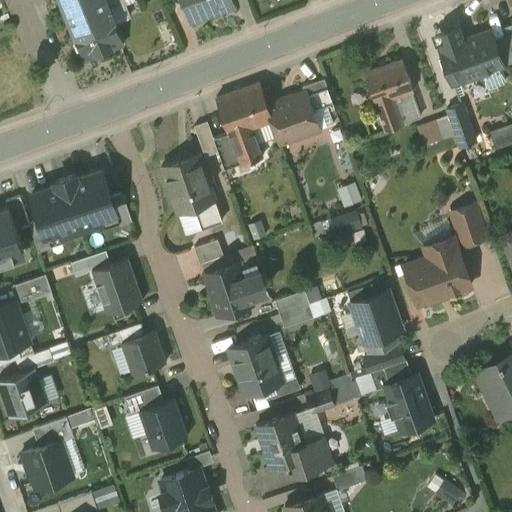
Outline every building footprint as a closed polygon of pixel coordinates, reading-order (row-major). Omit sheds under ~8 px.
[(106,0),(63,0),(86,56),(123,42),(106,0)] [(234,0),(183,0),(189,18),(235,2),(234,0)] [(491,29),(458,40),(457,37),(440,44),(453,81),(479,72),(479,73),(482,72),(501,65),(504,64),(491,29)] [(403,57),(365,70),(386,129),(403,123),(394,96),(414,89),(403,57)] [(501,65),(482,72),(487,85),(490,86),(504,81),(506,78),(501,65)] [(325,77),(303,84),(305,90),(306,90),(313,109),(334,101),(325,77)] [(260,80),(217,95),(229,130),(241,163),(251,159),(252,161),(256,160),(255,158),(263,155),(253,127),(273,120),(274,120),(268,103),(260,80)] [(305,90),(268,103),(274,120),(273,120),(278,134),(281,141),(319,127),(313,109),(306,90),(305,90)] [(463,101),(447,107),(449,113),(456,132),(461,145),(476,140),(463,101)] [(449,113),(417,124),(424,144),(456,132),(449,113)] [(208,119),(195,124),(206,155),(219,150),(213,135),(208,119)] [(495,142),(511,138),(511,120),(491,126),(495,142)] [(229,130),(213,135),(219,150),(225,168),(241,163),(229,130)] [(199,151),(162,164),(163,165),(164,165),(172,189),(171,190),(179,211),(215,198),(199,151)] [(76,173),(56,180),(57,183),(32,192),(41,218),(46,232),(47,232),(61,227),(64,234),(102,221),(100,214),(115,209),(116,209),(111,195),(102,168),(77,177),(76,173)] [(359,198),(359,181),(344,181),(344,198),(359,198)] [(123,191),(111,195),(116,209),(115,209),(120,223),(132,219),(123,191)] [(215,198),(179,211),(186,232),(222,219),(215,198)] [(475,201),(451,209),(463,243),(487,235),(475,201)] [(9,205),(0,207),(0,263),(16,258),(13,248),(23,245),(9,205)] [(46,232),(41,218),(30,222),(39,250),(52,246),(47,232),(46,232)] [(454,233),(424,244),(428,255),(405,263),(419,302),(435,297),(437,298),(448,294),(449,291),(472,283),(454,233)] [(218,237),(194,245),(200,261),(224,253),(218,237)] [(83,257),(88,269),(92,268),(110,262),(106,249),(83,257)] [(110,262),(92,268),(108,313),(143,300),(128,256),(110,262)] [(88,269),(83,257),(72,261),(76,275),(88,271),(88,269)] [(240,259),(205,271),(205,272),(206,272),(214,296),(212,296),(218,313),(253,301),(244,276),(245,275),(240,259)] [(45,273),(16,283),(22,301),(52,291),(45,273)] [(388,287),(352,300),(366,339),(370,351),(398,341),(393,330),(402,327),(388,287)] [(306,288),(276,298),(280,312),(310,301),(306,288)] [(321,298),(310,301),(315,315),(326,311),(321,298)] [(16,301),(0,306),(0,350),(30,340),(16,301)] [(310,301),(280,312),(285,325),(315,315),(310,301)] [(142,320),(108,332),(112,344),(122,340),(146,332),(142,320)] [(146,332),(122,340),(133,371),(167,360),(156,328),(146,332)] [(267,332),(229,346),(246,392),(264,386),(284,379),(281,371),(267,332)] [(370,351),(365,353),(371,370),(405,358),(399,341),(398,341),(370,351)] [(49,346),(37,351),(41,363),(54,359),(49,346)] [(508,351),(500,355),(499,359),(478,370),(500,414),(511,407),(511,352),(508,351)] [(35,365),(0,377),(0,387),(9,415),(48,401),(35,365)] [(293,367),(281,371),(284,379),(264,386),(267,396),(299,385),(293,367)] [(412,373),(385,383),(391,399),(386,400),(391,414),(396,413),(401,428),(433,417),(420,379),(414,381),(412,373)] [(354,378),(329,387),(335,402),(359,394),(354,378)] [(159,382),(125,394),(131,412),(140,409),(140,408),(165,399),(159,382)] [(329,387),(329,386),(307,394),(312,411),(335,403),(335,402),(329,387)] [(188,434),(175,396),(165,399),(140,408),(140,409),(153,446),(188,434)] [(293,410),(257,422),(262,438),(263,437),(273,464),(271,465),(272,466),(283,462),(288,476),(332,461),(323,434),(304,441),(293,410)] [(33,426),(39,446),(60,438),(61,439),(73,435),(67,415),(33,426)] [(39,446),(21,452),(25,465),(29,464),(37,487),(73,474),(61,439),(60,438),(39,446)] [(210,448),(186,457),(190,468),(199,465),(213,459),(210,448)] [(363,463),(333,473),(338,488),(368,478),(363,463)] [(190,468),(161,478),(165,489),(161,490),(166,507),(171,505),(173,511),(215,511),(210,497),(213,496),(209,484),(206,485),(199,465),(190,468)] [(455,502),(464,489),(447,476),(438,488),(455,502)] [(115,479),(94,487),(100,504),(121,496),(115,479)] [(58,502),(61,511),(88,511),(96,509),(97,511),(99,510),(92,490),(58,502)] [(329,511),(322,491),(285,503),(286,505),(287,504),(289,511),(344,511),(343,509),(333,511),(329,511)]
